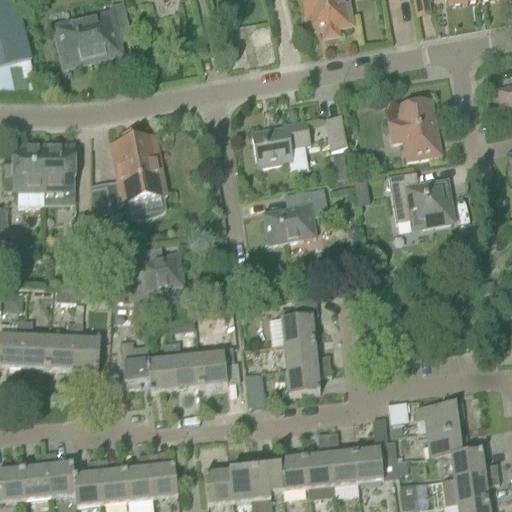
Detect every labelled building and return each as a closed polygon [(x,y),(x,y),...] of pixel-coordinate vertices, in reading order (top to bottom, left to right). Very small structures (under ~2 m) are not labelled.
[(0,0),(0,72),(33,64),(16,0),(0,0)] [(176,0),(146,0),(148,4),(163,1),(164,9),(178,6),(176,0)] [(300,0),(307,39),(322,36),(324,44),(337,42),(335,34),(351,31),(345,0),(300,0)] [(445,0),(447,9),(477,5),(476,0),(445,0)] [(122,31),(114,33),(111,18),(52,32),(63,75),(121,61),(117,46),(125,44),(122,31)] [(511,92),(496,95),(500,112),(511,110),(511,92)] [(404,167),(440,161),(430,106),(396,112),(398,125),(387,127),(391,150),(401,149),(404,167)] [(345,154),(343,142),(340,122),(324,125),(330,157),(345,154)] [(309,151),(308,147),(305,128),(284,131),(284,133),(250,139),(256,173),(292,167),(290,154),(309,151)] [(153,142),(138,145),(136,137),(123,140),(125,148),(110,151),(121,210),(165,201),(153,142)] [(3,165),(2,197),(12,197),(16,198),(16,210),(41,211),(41,198),(43,151),(22,150),(21,165),(13,165),(3,165)] [(43,151),(41,198),(71,199),(72,171),(73,152),(43,151)] [(414,179),(415,179),(415,178),(386,183),(394,230),(408,227),(409,235),(452,227),(446,194),(444,195),(439,191),(438,189),(416,193),(414,179)] [(89,231),(112,227),(106,192),(89,195),(89,222),(89,231)] [(311,223),(326,221),(322,194),(286,201),(288,215),(262,220),(267,251),(315,242),(311,223)] [(73,223),(72,223),(72,264),(88,264),(87,222),(73,223)] [(152,256),(123,262),(130,299),(123,300),(131,309),(138,316),(165,320),(167,311),(170,310),(167,294),(182,291),(176,260),(153,265),(152,256)] [(481,300),(493,299),(492,287),(481,288),(481,300)] [(229,308),(231,290),(223,289),(221,307),(229,308)] [(120,299),(110,299),(110,307),(120,308),(120,299)] [(311,322),(317,322),(316,314),(300,315),(301,323),(280,325),(282,351),(313,347),(311,322)] [(216,334),(234,332),(232,318),(214,320),(215,329),(216,334)] [(214,320),(193,322),(194,332),(215,329),(214,320)] [(177,325),(167,326),(169,339),(179,338),(177,325)] [(0,372),(21,373),(23,327),(15,327),(15,341),(0,340),(0,372)] [(31,342),(32,328),(23,327),(21,373),(47,375),(48,342),(31,342)] [(72,376),(74,331),(68,331),(67,343),(48,342),(47,375),(72,376)] [(81,344),(82,331),(74,331),(72,376),(98,377),(99,345),(81,344)] [(164,365),(148,367),(146,342),(144,342),(145,353),(148,386),(150,398),(175,395),(170,348),(163,349),(164,365)] [(132,347),(119,348),(120,354),(122,374),(124,394),(140,392),(140,387),(148,386),(145,353),(133,354),(132,347)] [(328,361),(315,363),(313,347),(282,351),(285,376),(329,371),(328,361)] [(197,361),(178,363),(176,348),(170,348),(175,395),(201,393),(197,361)] [(224,370),(233,369),(232,353),(222,354),(223,359),(197,361),(201,393),(226,390),(224,370)] [(317,382),(330,381),(329,371),(285,376),(287,402),(319,398),(317,382)] [(248,414),(264,412),(260,380),(244,382),(248,414)] [(457,424),(462,424),(460,407),(415,413),(417,425),(424,424),(425,437),(458,433),(457,424)] [(464,442),(459,443),(458,433),(425,437),(429,463),(480,456),(466,458),(464,442)] [(355,458),(338,460),(336,438),(327,439),(331,491),(358,488),(355,458)] [(333,504),(331,491),(327,439),(316,440),(318,462),(303,463),(306,494),(307,507),(333,504)] [(386,448),(387,464),(395,463),(393,447),(386,448)] [(386,448),(378,449),(379,455),(374,456),(355,458),(358,488),(397,484),(397,480),(396,467),(395,463),(387,464),(386,448)] [(496,470),(482,472),(480,456),(429,463),(450,460),(453,485),(497,480),(496,470)] [(75,511),(71,470),(56,471),(55,458),(45,459),(49,503),(74,500),(75,511)] [(24,506),(49,503),(45,459),(35,460),(36,473),(21,475),(24,506)] [(174,471),(158,473),(156,459),(147,460),(152,504),(177,502),(174,471)] [(126,507),(152,504),(147,460),(137,461),(138,475),(123,476),(126,507)] [(283,496),(306,494),(303,463),(280,466),(283,496)] [(123,476),(108,478),(106,465),(96,466),(101,510),(126,507),(123,476)] [(75,511),(79,511),(101,510),(96,466),(87,467),(88,480),(73,482),(72,470),(71,470),(75,511)] [(270,511),(269,498),(283,496),(280,466),(257,468),(261,511),(270,511)] [(396,467),(397,480),(406,479),(404,466),(396,467)] [(250,511),(261,511),(257,468),(242,470),(243,476),(230,477),(234,508),(250,506),(250,511)] [(21,475),(0,477),(0,508),(24,506),(21,475)] [(206,511),(234,508),(230,477),(203,480),(206,511)] [(485,491),(498,490),(497,480),(453,485),(453,486),(440,487),(443,511),(487,507),(485,491)]
